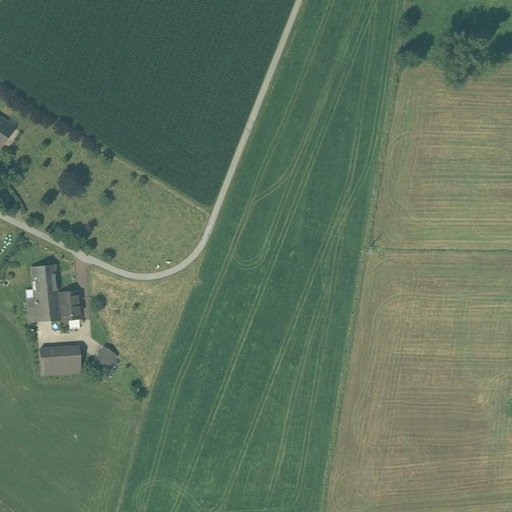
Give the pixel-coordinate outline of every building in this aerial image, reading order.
[(0,118),(0,148),(14,127),(0,118)] [(33,291),(33,298),(57,297),(57,294),(54,265),(30,268),(33,291)] [(77,292),(57,294),(57,297),(60,321),(80,319),(77,292)] [(57,297),(33,298),(36,322),(60,321),(57,297)] [(33,298),(27,299),(29,323),(36,322),(33,298)] [(78,347),(70,348),(72,373),(80,373),(78,347)] [(104,347),(100,352),(98,354),(99,355),(92,365),(104,373),(116,356),(104,347)] [(70,348),(47,350),(49,375),(72,373),(70,348)] [(47,350),(38,350),(40,376),(49,375),(47,350)]
